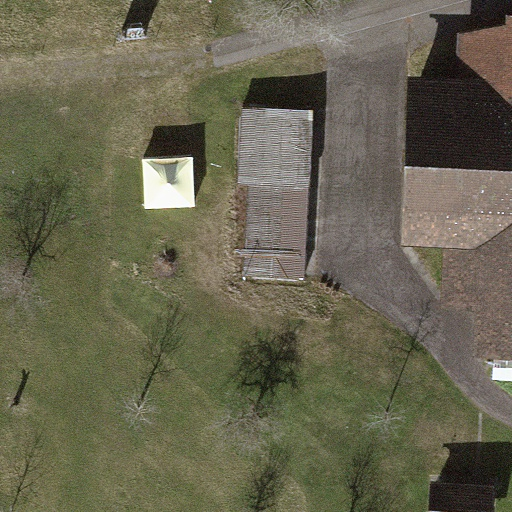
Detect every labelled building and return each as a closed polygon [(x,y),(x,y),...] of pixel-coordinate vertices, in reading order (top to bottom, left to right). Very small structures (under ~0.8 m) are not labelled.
[(410,156),(511,157),(511,21),(461,37),(461,78),(410,78),(410,156)] [(320,112),(246,109),(242,189),(252,189),(248,276),(313,279),(320,112)] [(511,157),(410,156),(409,248),(444,249),(443,312),(476,312),(475,353),(511,353),(511,157)] [(200,159),(146,161),(149,216),(202,214),(200,159)] [(497,511),(498,487),(436,484),(434,511),(497,511)]
